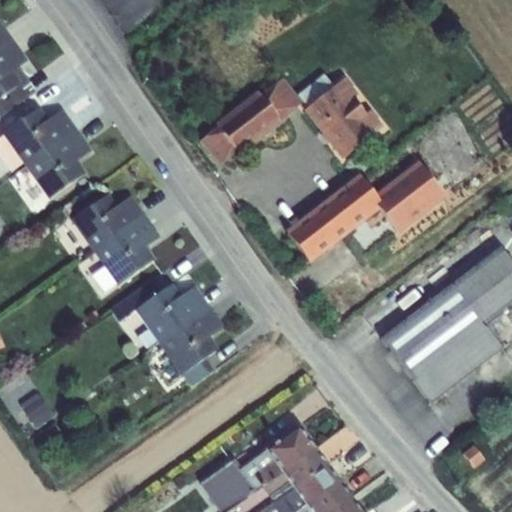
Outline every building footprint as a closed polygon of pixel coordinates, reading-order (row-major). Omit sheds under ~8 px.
[(0,57),(16,47),(0,24),(0,57)] [(16,47),(0,57),(0,115),(11,108),(17,116),(31,106),(26,98),(35,91),(17,65),(25,60),(16,47)] [(323,74),(296,95),(301,102),(298,105),(303,110),(335,85),(323,74)] [(363,121),(373,134),(383,127),(345,78),(335,85),(346,100),(350,96),(367,118),(363,121)] [(282,79),(259,96),(279,120),(298,105),(301,102),(296,95),(282,79)] [(335,85),(303,110),(341,159),(373,134),(363,121),(367,118),(350,96),(346,100),(335,85)] [(237,151),(239,154),(280,122),(279,120),(259,96),(256,94),(216,125),(217,127),(237,151)] [(39,106),(2,132),(26,166),(76,129),(62,108),(47,118),(39,106)] [(218,166),(237,151),(217,127),(199,142),(218,166)] [(76,129),(26,166),(48,198),(85,172),(76,159),(90,148),(76,129)] [(359,177),(381,205),(395,193),(376,172),(359,177)] [(285,232),(310,263),(382,205),(381,205),(359,177),(357,174),(285,232)] [(70,218),(92,251),(145,214),(131,194),(116,205),(107,192),(70,218)] [(145,214),(92,251),(104,269),(94,276),(102,288),(113,280),(116,284),(152,259),(143,246),(159,235),(145,214)] [(381,339),(429,402),(501,347),(484,325),(511,303),(511,263),(500,248),(381,339)] [(134,310),(158,343),(210,310),(194,287),(179,297),(171,284),(134,310)] [(210,310),(158,343),(189,387),(212,370),(203,357),(215,348),(206,335),(221,327),(210,310)] [(16,420),(26,434),(47,419),(37,406),(16,420)] [(281,471),(282,472),(314,448),(299,427),(266,449),(266,450),(281,471)] [(473,444),(462,453),(475,469),(486,460),(473,444)] [(282,472),(293,488),(294,489),(328,466),(314,448),(282,472)] [(225,511),(281,471),(266,450),(238,471),(231,462),(199,484),(219,511),(225,511)] [(340,481),(328,466),(294,489),(305,505),(340,481)] [(273,502),(293,488),(282,472),(281,471),(225,511),(243,511),(268,495),(273,502)] [(340,481),(305,505),(310,511),(328,511),(351,496),(340,481)] [(294,511),(305,505),(294,489),(293,488),(273,502),(259,511),(294,511)] [(328,511),(362,511),(351,496),(328,511)]
